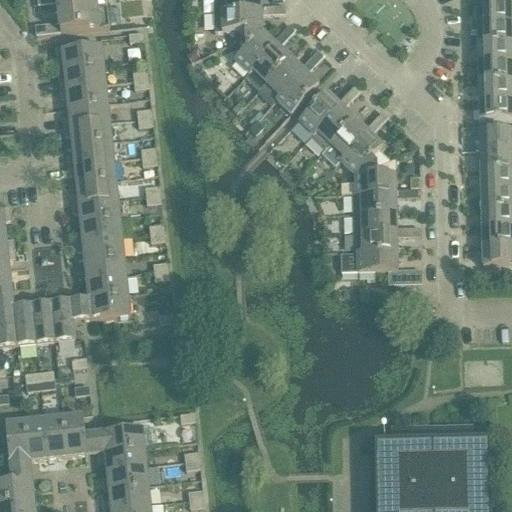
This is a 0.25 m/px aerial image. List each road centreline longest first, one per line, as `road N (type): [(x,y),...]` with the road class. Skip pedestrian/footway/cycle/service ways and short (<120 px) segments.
road 1 (residential): [(511,311),(443,312),(441,118),(403,80)]
road 2 (residential): [(38,176),(22,54),(0,19)]
